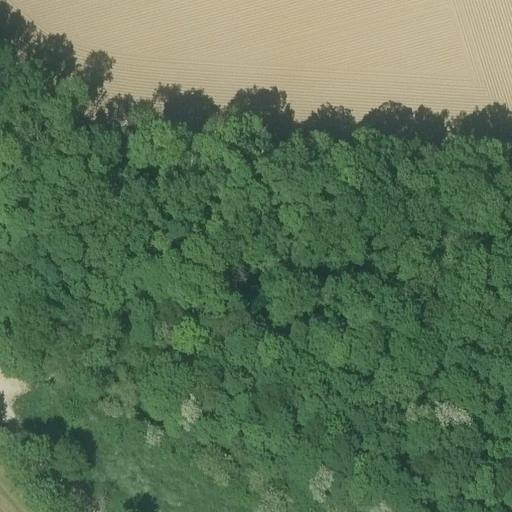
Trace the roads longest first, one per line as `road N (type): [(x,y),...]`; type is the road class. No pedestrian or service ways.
road 1 (tertiary): [(0,145),(511,172)]
road 2 (track): [(0,400),(22,438),(88,511)]
